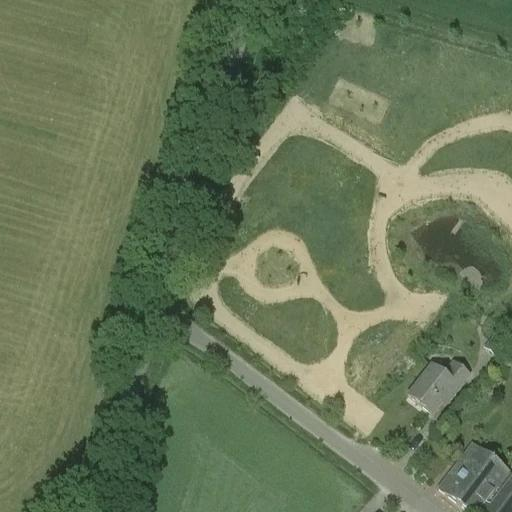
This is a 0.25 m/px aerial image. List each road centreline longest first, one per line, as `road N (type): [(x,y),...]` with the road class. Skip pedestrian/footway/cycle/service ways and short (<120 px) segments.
road 1 (unclassified): [(431,511),(158,308)]
road 2 (unclassified): [(158,308),(247,0)]
road 3 (unclassified): [(96,511),(158,308)]
